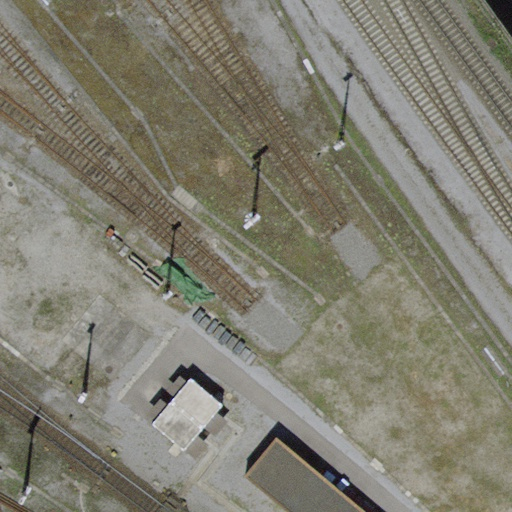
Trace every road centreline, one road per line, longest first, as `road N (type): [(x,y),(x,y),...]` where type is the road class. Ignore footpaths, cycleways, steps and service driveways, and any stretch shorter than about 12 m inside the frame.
road 1 (motorway): [(211,0),(511,413)]
road 2 (track): [(0,303),(90,326),(278,394),(365,456),(422,511)]
road 3 (motorway): [(511,166),(390,0)]
